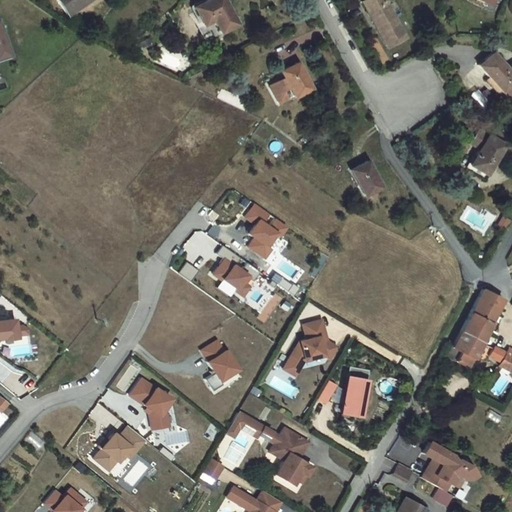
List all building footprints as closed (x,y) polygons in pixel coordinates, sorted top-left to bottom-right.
[(67,12),(82,1),(81,0),(47,0),(40,5),(55,25),(69,15),(67,12)] [(458,0),(460,1),(459,4),(457,6),(475,15),(476,14),(483,18),(491,2),(486,0),(458,0)] [(377,15),(383,12),(376,1),(352,14),(379,62),(397,51),(377,15)] [(230,34),(212,5),(196,15),(214,44),(230,34)] [(0,60),(14,57),(2,18),(0,18),(0,60)] [(484,66),(469,80),(480,92),(481,92),(492,105),(494,107),(497,104),(503,110),(508,105),(511,108),(511,77),(509,74),(503,80),(499,80),(495,75),(493,76),(484,66)] [(280,91),(276,93),(268,99),(277,115),(285,109),(289,107),(290,111),(307,102),(293,77),(277,86),(280,91)] [(480,92),(477,95),(489,108),(492,105),(481,92),(480,92)] [(479,142),(475,147),(496,158),(500,161),(505,152),(492,146),(479,142)] [(471,164),(462,177),(478,187),(496,158),(475,147),(470,144),(462,158),(471,164)] [(359,175),(341,184),(357,210),(374,201),(359,175)] [(478,187),(462,177),(460,181),(476,191),(478,187)] [(254,237),(247,246),(266,259),(273,249),(271,248),(279,236),(282,239),(290,229),(274,218),(269,224),(266,222),(271,215),(254,202),(244,216),(255,224),(249,234),(254,237)] [(223,256),(211,274),(244,297),(251,287),(247,284),(253,276),(223,256)] [(470,302),(449,340),(468,351),(490,314),(478,307),(470,302)] [(500,319),(511,326),(511,306),(509,305),(500,319)] [(25,335),(24,323),(12,324),(13,335),(25,335)] [(286,362),(278,377),(290,383),(296,374),(314,368),(320,372),(327,360),(317,355),(317,353),(310,355),(309,350),(315,348),(311,333),(293,339),(297,353),(290,355),(292,361),(286,362)] [(449,340),(440,355),(438,354),(432,364),(453,377),(468,351),(449,340)] [(13,342),(6,342),(7,351),(18,350),(17,345),(13,342)] [(511,377),(511,374),(492,363),(493,360),(481,352),(478,356),(474,364),(486,371),(483,377),(504,390),(511,377)] [(493,360),(492,363),(511,374),(511,364),(495,355),(493,360)] [(212,357),(197,367),(203,377),(202,378),(208,387),(209,389),(207,391),(200,395),(208,407),(218,401),(215,397),(233,386),(220,366),(219,367),(212,357)] [(278,377),(275,383),(287,390),(290,383),(278,377)] [(359,380),(339,378),(333,425),(346,427),(349,408),(355,409),(357,396),(350,395),(351,390),(357,391),(359,380)] [(133,394),(122,411),(139,423),(143,426),(140,429),(143,445),(159,443),(156,424),(162,415),(133,394)] [(320,394),(317,400),(325,404),(328,398),(320,394)] [(317,400),(311,412),(318,416),(325,404),(317,400)] [(355,409),(349,408),(346,427),(353,428),(355,409)] [(233,429),(229,436),(254,450),(263,455),(268,448),(233,429)] [(229,436),(221,449),(230,454),(235,444),(252,453),(254,450),(229,436)] [(93,464),(85,474),(96,482),(104,473),(108,476),(109,477),(116,469),(121,462),(127,467),(136,455),(119,441),(110,452),(105,448),(99,455),(92,463),(93,464)] [(304,457),(279,443),(275,452),(270,459),(266,467),(280,475),(272,490),(291,500),(293,494),(298,487),(303,490),(308,481),(294,473),(304,457)] [(270,459),(275,452),(268,448),(263,455),(270,459)] [(90,462),(92,463),(99,455),(97,454),(90,462)] [(421,455),(414,466),(427,474),(425,478),(422,476),(413,491),(437,505),(441,497),(442,498),(447,491),(451,487),(455,493),(463,492),(469,488),(463,479),(452,472),(449,474),(445,469),(421,455)] [(200,472),(213,479),(221,465),(208,457),(200,472)] [(380,469),(390,473),(394,463),(385,459),(380,469)] [(121,462),(116,469),(121,474),(127,467),(121,462)] [(391,476),(405,481),(410,467),(395,462),(391,476)] [(104,473),(96,482),(100,486),(108,476),(104,473)] [(206,476),(198,489),(211,496),(218,483),(206,476)] [(403,484),(389,476),(383,487),(397,495),(403,484)] [(72,511),(83,499),(66,485),(59,494),(52,487),(39,502),(50,511),(72,511)] [(303,490),(298,487),(293,494),(299,497),(303,490)] [(243,511),(222,499),(216,509),(220,511),(243,511)] [(269,511),(252,502),(245,511),(269,511)]
